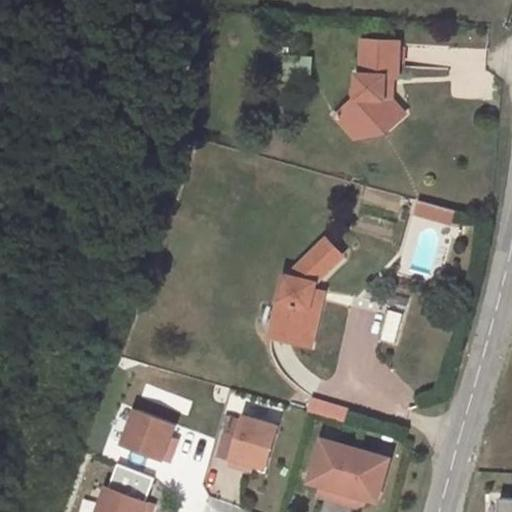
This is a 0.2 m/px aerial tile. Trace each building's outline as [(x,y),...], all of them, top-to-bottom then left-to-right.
[(376,112),(389,126),(407,111),(392,94),(393,72),(399,72),(402,39),(362,37),(360,71),(357,71),(355,97),(338,109),(354,128),(376,112)] [(381,133),(389,126),(376,112),(354,128),(361,137),(381,133)] [(431,204),(416,199),(413,208),(429,212),(431,204)] [(413,208),(412,211),(428,216),(450,222),(454,210),(431,204),(429,212),(413,208)] [(341,256),(326,237),(287,274),(271,332),(304,341),(314,304),(310,304),(317,279),(341,256)] [(314,304),(304,341),(311,343),(320,306),(314,304)] [(349,405),(311,395),(307,406),(346,417),(349,405)] [(170,434),(175,421),(135,406),(122,440),(169,457),(174,443),(167,440),(170,434)] [(253,460),(267,464),(278,423),(243,413),(230,462),(244,466),(246,459),(253,460)] [(167,440),(174,443),(177,436),(170,434),(167,440)] [(391,454),(323,435),(310,478),(322,481),(329,483),(326,494),(357,503),(360,492),(367,494),(379,498),(391,454)] [(246,459),(244,466),(251,468),(253,460),(246,459)] [(329,483),(322,481),(320,487),(326,494),(329,483)] [(96,511),(149,511),(153,502),(106,485),(96,511)] [(360,492),(357,503),(366,500),(367,494),(360,492)] [(511,511),(511,497),(502,497),(500,511),(511,511)]
